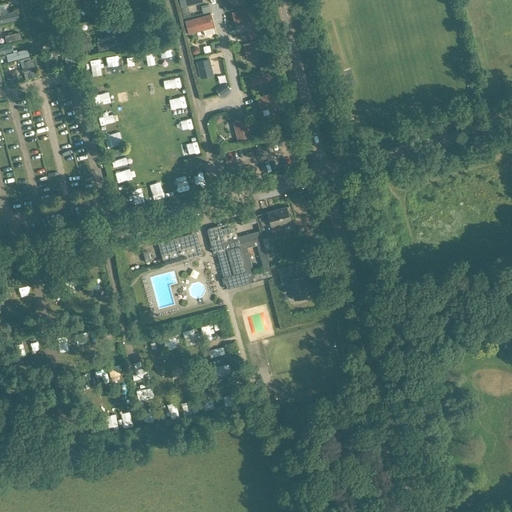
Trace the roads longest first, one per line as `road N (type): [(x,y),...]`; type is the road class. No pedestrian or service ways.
road 1 (unclassified): [(418,511),(324,171)]
road 2 (unclassified): [(0,258),(324,171)]
road 3 (unknown): [(173,0),(219,199)]
road 4 (unclassified): [(324,171),(511,121)]
road 5 (residential): [(324,171),(281,0)]
road 6 (unknown): [(105,196),(73,81),(45,81)]
